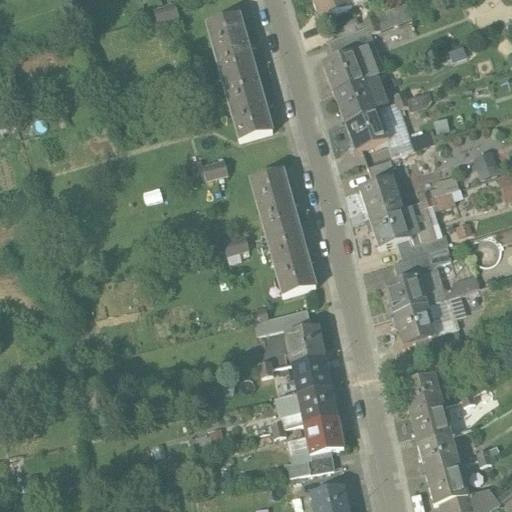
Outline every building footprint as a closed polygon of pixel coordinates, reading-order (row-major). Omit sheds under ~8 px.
[(345,0),(309,0),(319,23),(350,11),(345,0)] [(172,9),(150,16),(154,29),(176,22),(172,9)] [(253,81),(237,19),(203,29),(219,90),(253,81)] [(373,22),(363,25),(366,32),(376,28),(373,22)] [(355,23),(329,33),(333,44),(347,39),(359,34),(355,23)] [(376,28),(366,32),(368,38),(378,34),(376,28)] [(333,44),(326,47),(331,58),(352,50),(347,39),(333,44)] [(42,56),(49,76),(63,71),(56,51),(42,56)] [(368,51),(352,57),(362,86),(379,80),(368,51)] [(352,57),(319,69),(330,100),(362,86),(352,57)] [(268,141),(253,81),(219,90),(234,149),(268,141)] [(362,86),(330,100),(341,129),(373,117),(362,86)] [(158,110),(178,104),(176,95),(184,93),(183,87),(155,96),(158,110)] [(178,104),(180,109),(200,103),(197,89),(184,93),(176,95),(178,104)] [(400,98),(390,102),(393,109),(398,107),(403,105),(400,98)] [(403,105),(398,107),(404,122),(421,116),(426,109),(423,100),(403,105)] [(390,110),(373,117),(384,146),(380,148),(387,167),(408,160),(404,148),(390,110)] [(373,117),(341,129),(352,158),(380,148),(384,146),(373,117)] [(426,140),(404,148),(408,160),(430,152),(426,140)] [(384,168),(361,176),(365,188),(388,180),(384,168)] [(182,188),(200,183),(198,176),(196,170),(177,175),(182,188)] [(220,170),(198,176),(200,183),(222,177),(220,170)] [(222,177),(200,183),(202,190),(224,184),(222,177)] [(511,179),(491,186),(499,213),(511,208),(511,179)] [(293,237),(277,181),(245,190),(260,246),(293,237)] [(424,201),(426,207),(446,201),(453,198),(449,186),(429,192),(431,198),(424,201)] [(386,187),(354,199),(364,229),(396,218),(386,187)] [(424,201),(413,205),(415,211),(426,207),(424,201)] [(429,214),(427,214),(429,221),(450,214),(446,201),(426,207),(429,214)] [(426,207),(415,211),(418,218),(427,214),(429,214),(426,207)] [(396,218),(364,229),(374,259),(406,248),(396,218)] [(449,237),(453,247),(467,243),(464,233),(449,237)] [(310,298),(293,237),(260,246),(277,306),(310,298)] [(439,245),(429,248),(433,260),(442,258),(439,245)] [(241,246),(219,252),(223,265),(244,259),(241,246)] [(429,248),(392,260),(395,272),(422,264),(433,260),(429,248)] [(388,274),(394,291),(413,286),(427,281),(422,264),(395,272),(388,274)] [(413,286),(422,316),(442,310),(439,300),(433,280),(427,281),(413,286)] [(439,300),(442,310),(451,307),(475,299),(470,285),(446,293),(448,297),(439,300)] [(394,291),(380,295),(389,326),(422,316),(413,286),(394,291)] [(422,316),(431,347),(451,341),(442,310),(422,316)] [(422,316),(389,326),(398,356),(411,353),(431,347),(422,316)] [(260,318),(246,322),(249,332),(261,329),(263,329),(260,318)] [(263,329),(261,329),(265,343),(304,334),(301,320),(263,329)] [(313,337),(279,343),(285,374),(320,367),(313,337)] [(431,347),(411,353),(416,369),(454,354),(451,341),(431,347)] [(320,367),(285,374),(292,404),(326,397),(320,367)] [(265,371),(254,373),(255,380),(267,378),(265,371)] [(465,400),(467,407),(481,398),(494,390),(487,376),(463,390),(465,400)] [(267,378),(255,380),(256,386),(268,384),(267,378)] [(396,394),(405,424),(437,415),(429,385),(396,394)] [(326,397),(292,404),(299,435),(332,428),(326,397)] [(481,398),(467,407),(469,413),(472,421),(488,411),(481,398)] [(465,400),(454,403),(456,410),(467,407),(465,400)] [(467,407),(456,410),(458,416),(469,413),(467,407)] [(437,415),(405,424),(412,453),(445,445),(437,415)] [(332,428),(299,435),(302,449),(306,466),(339,460),(332,428)] [(278,432),(266,434),(268,441),(279,439),(278,432)] [(279,439),(268,441),(269,447),(280,445),(279,439)] [(445,445),(412,453),(421,484),(453,475),(445,445)] [(282,452),(286,473),(302,470),(306,469),(306,466),(302,449),(282,452)] [(482,459),(470,462),(472,470),(484,467),(482,459)] [(302,470),(304,483),(328,480),(325,466),(306,469),(302,470)] [(484,467),(472,470),(474,476),(486,473),(484,467)] [(283,487),(304,483),(302,470),(286,473),(281,474),(283,487)] [(453,475),(421,484),(428,511),(437,511),(461,505),(453,475)] [(511,509),(511,487),(501,501),(511,509)] [(343,511),(340,497),(306,504),(307,511),(343,511)] [(493,511),(483,499),(461,505),(462,511),(493,511)]
